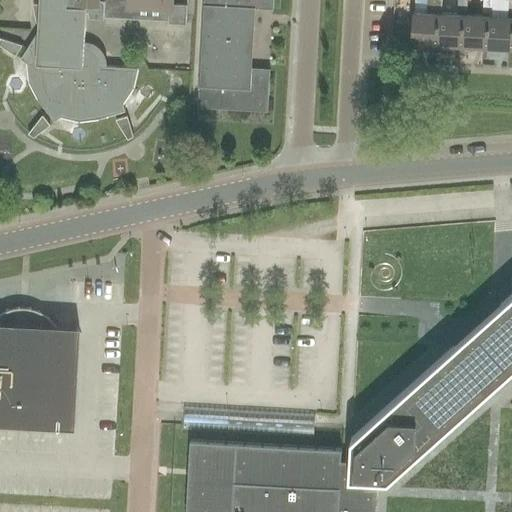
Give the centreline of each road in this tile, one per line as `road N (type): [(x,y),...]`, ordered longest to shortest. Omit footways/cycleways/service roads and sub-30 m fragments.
road 1 (tertiary): [(0,247),(298,182)]
road 2 (unclassified): [(308,0),(298,182)]
road 3 (unclassified): [(349,177),(355,0)]
road 4 (tertiary): [(349,177),(511,164)]
